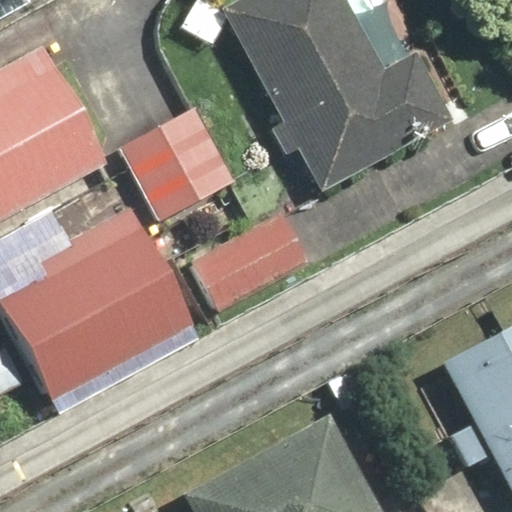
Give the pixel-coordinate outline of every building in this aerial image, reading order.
[(339,0),(235,0),(215,12),(267,103),(244,115),(274,167),(295,155),(319,196),(452,120),(412,50),(379,69),(339,0)] [(0,221),(101,168),(38,49),(0,69),(0,221)] [(185,111),(114,150),(156,227),(227,188),(185,111)] [(30,275),(0,291),(0,313),(49,401),(184,326),(119,209),(23,262),(30,275)] [(279,214),(185,262),(213,317),(308,270),(279,214)] [(511,322),(435,365),(468,424),(442,439),(462,474),(487,460),(511,504),(511,322)] [(381,511),(330,416),(177,498),(184,511),(381,511)]
